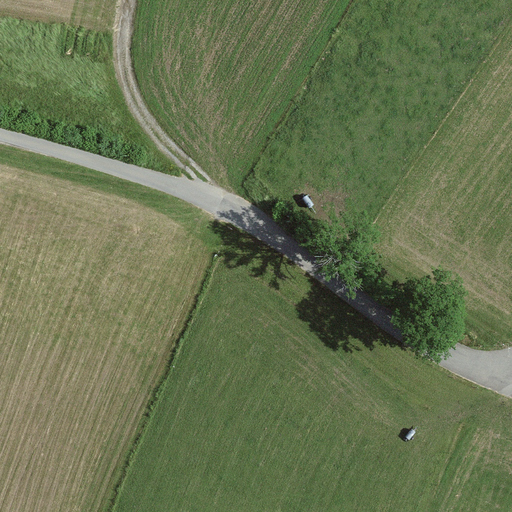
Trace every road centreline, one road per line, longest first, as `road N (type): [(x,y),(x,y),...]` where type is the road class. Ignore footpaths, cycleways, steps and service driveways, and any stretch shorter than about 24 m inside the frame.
road 1 (unclassified): [(511,379),(395,324),(237,211),(0,135)]
road 2 (track): [(208,198),(135,99),(124,50),(127,0)]
